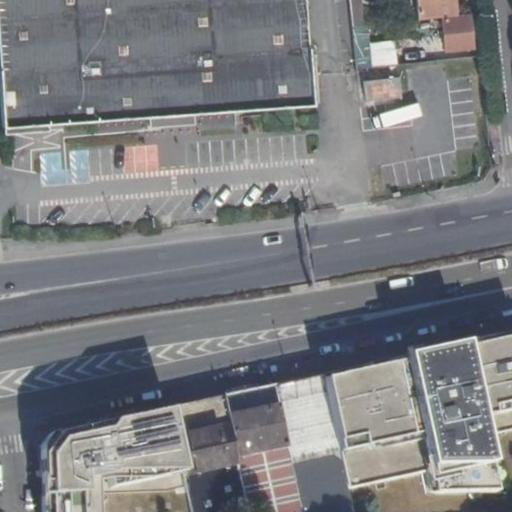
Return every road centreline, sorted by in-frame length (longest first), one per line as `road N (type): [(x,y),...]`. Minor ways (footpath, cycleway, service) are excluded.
road 1 (primary): [(0,411),(413,320),(511,276)]
road 2 (primary): [(0,362),(511,276)]
road 3 (primary): [(284,257),(206,282),(0,317)]
road 4 (primary): [(284,257),(204,252),(0,281)]
road 5 (primary): [(511,213),(284,257)]
road 6 (residential): [(511,127),(495,0)]
